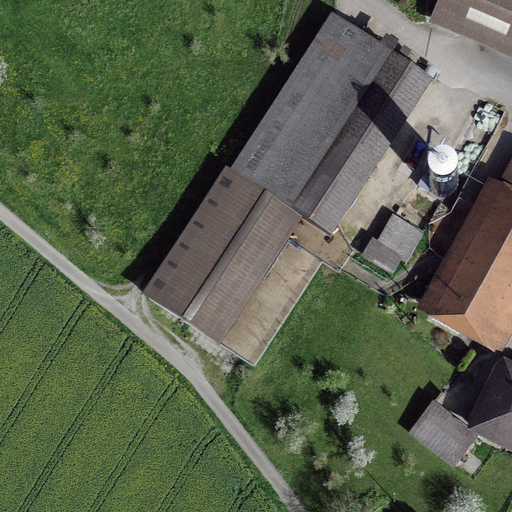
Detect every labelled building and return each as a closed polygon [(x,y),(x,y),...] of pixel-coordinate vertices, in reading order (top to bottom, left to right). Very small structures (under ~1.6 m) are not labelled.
[(511,0),(442,0),(436,17),(511,49),(511,0)] [(335,18),(234,174),(230,171),(148,298),(217,342),(299,216),(331,237),(432,81),(335,18)] [(511,299),(511,176),(434,317),(486,346),(511,299)] [(392,273),(400,258),(406,261),(422,234),(395,218),(379,246),(374,243),(365,257),(392,273)] [(473,428),(511,447),(511,376),(501,371),(473,428)] [(430,409),(411,433),(454,466),(473,442),(430,409)] [(356,502),(364,511),(373,511),(386,502),(374,488),(356,502)]
